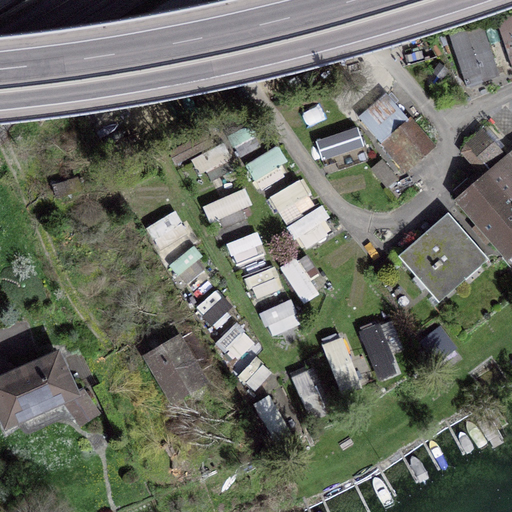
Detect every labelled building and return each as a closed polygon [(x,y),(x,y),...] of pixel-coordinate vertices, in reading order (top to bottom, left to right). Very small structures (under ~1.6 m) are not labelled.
[(359,118),(405,171),(433,147),(409,119),(408,120),(386,95),(359,118)] [(481,131),(469,141),(473,146),(471,149),(484,163),(499,151),(481,131)] [(511,163),(508,158),(489,175),(488,175),(460,200),(484,228),(478,233),(486,242),(492,237),(511,259),(511,163)] [(433,295),(482,253),(448,214),(399,257),(433,295)] [(179,339),(148,357),(173,399),(203,381),(179,339)] [(0,409),(6,424),(75,394),(57,355),(17,374),(14,371),(11,369),(7,367),(4,365),(0,364),(0,409)]
